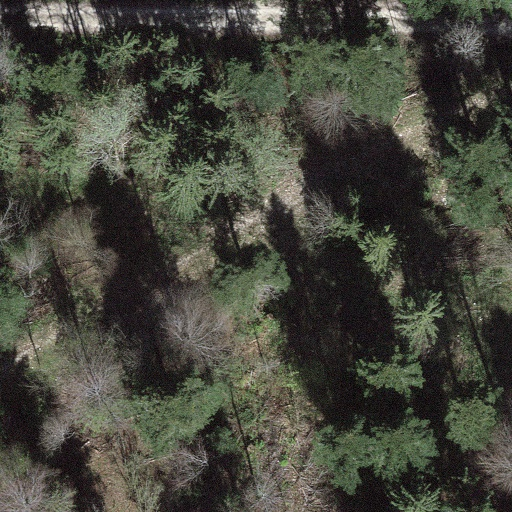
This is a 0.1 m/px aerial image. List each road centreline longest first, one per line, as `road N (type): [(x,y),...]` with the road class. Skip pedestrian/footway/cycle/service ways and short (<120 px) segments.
road 1 (track): [(511,81),(0,409)]
road 2 (track): [(0,8),(511,12)]
